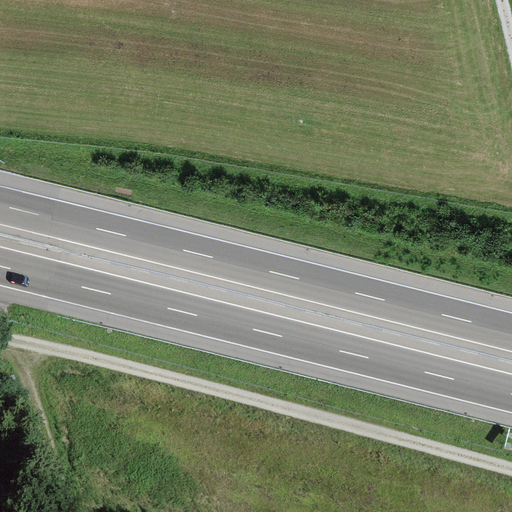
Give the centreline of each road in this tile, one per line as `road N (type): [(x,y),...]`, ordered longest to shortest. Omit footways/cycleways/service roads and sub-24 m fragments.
road 1 (track): [(0,343),(120,364),(511,470)]
road 2 (motorway): [(0,266),(511,394)]
road 3 (motorway): [(511,332),(0,206)]
road 4 (track): [(22,347),(66,511)]
